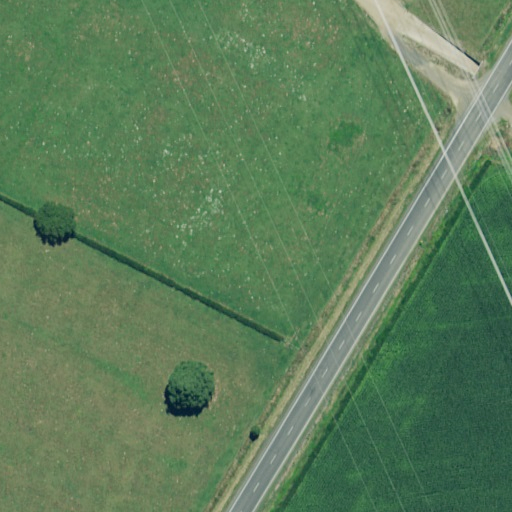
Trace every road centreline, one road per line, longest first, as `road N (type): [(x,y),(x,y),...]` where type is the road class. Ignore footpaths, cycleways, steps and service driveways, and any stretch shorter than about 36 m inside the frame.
road 1 (unclassified): [(511,47),(235,511)]
road 2 (track): [(359,0),(511,109)]
